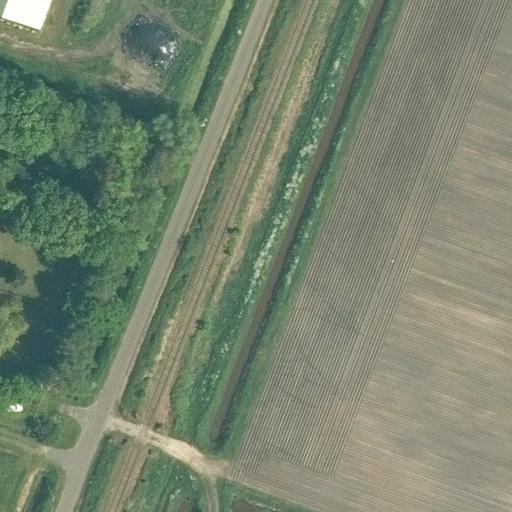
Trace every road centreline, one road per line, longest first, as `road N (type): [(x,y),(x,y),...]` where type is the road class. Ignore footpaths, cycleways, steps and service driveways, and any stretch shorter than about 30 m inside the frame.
road 1 (unclassified): [(60,511),(263,0)]
road 2 (track): [(98,415),(208,467),(213,511)]
